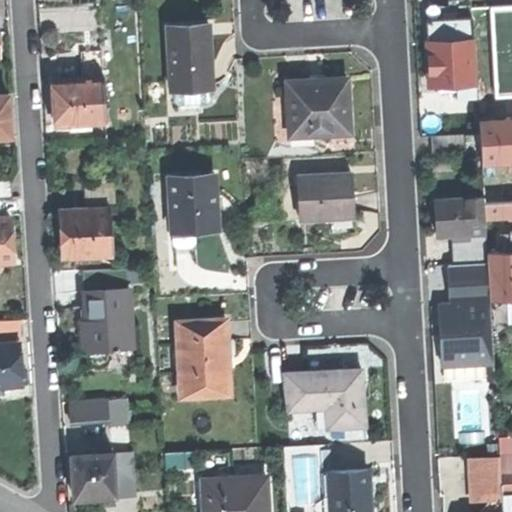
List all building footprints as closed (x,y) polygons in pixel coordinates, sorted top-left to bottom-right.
[(511,3),(489,5),(494,100),(511,99),(511,3)] [(427,6),(429,41),(473,38),(471,4),(427,6)] [(163,91),(203,89),(201,60),(199,26),(159,28),(163,91)] [(452,85),(475,83),(473,38),(429,41),(430,61),(432,86),(452,85)] [(68,53),(69,81),(96,79),(95,52),(68,53)] [(84,125),(98,124),(96,79),(69,81),(46,82),(48,105),(49,126),(76,125),(77,132),(84,131),(84,125)] [(277,83),(280,138),(341,135),(339,110),(338,79),(277,83)] [(479,83),(475,83),(452,85),(452,91),(472,90),(473,105),(469,106),(470,110),(472,110),(472,112),(480,111),(479,83)] [(437,132),(481,129),(481,120),(480,111),(472,112),(436,114),(437,132)] [(483,150),(483,161),(511,159),(511,118),(481,120),(481,129),(482,132),(483,150)] [(435,153),(483,150),(482,132),(434,135),(435,153)] [(301,223),(352,218),(351,198),(351,176),(299,179),(301,223)] [(162,234),(209,231),(208,209),(207,178),(159,180),(162,234)] [(486,197),(486,202),(511,200),(511,184),(485,186),(486,197)] [(488,231),(487,218),(486,202),(486,197),(437,200),(438,216),(439,234),(488,231)] [(487,218),(511,215),(511,200),(486,202),(487,218)] [(55,238),(56,259),(69,259),(70,266),(90,265),(90,258),(106,257),(104,212),(54,214),(55,238)] [(502,237),(503,251),(511,250),(510,236),(502,237)] [(479,260),(489,259),(489,251),(489,246),(478,246),(479,260)] [(490,262),(491,297),(507,296),(511,295),(511,250),(503,251),(489,251),(489,259),(490,262)] [(491,297),(490,262),(448,265),(450,305),(492,303),(491,297)] [(76,324),(77,351),(119,349),(118,326),(123,325),(121,291),(78,293),(79,314),(80,324),(76,324)] [(495,362),(492,303),(450,305),(439,306),(440,334),(442,364),(488,362),(495,362)] [(0,339),(19,339),(18,321),(0,321),(0,339)] [(171,398),(220,397),(218,356),(225,356),(225,344),(217,344),(217,334),(217,323),(169,325),(171,398)] [(0,387),(16,387),(15,382),(21,379),(21,372),(15,369),(14,360),(14,345),(0,345),(0,387)] [(489,382),(488,362),(442,364),(443,384),(489,382)] [(277,376),(279,413),(325,411),(326,431),(356,429),(355,401),(354,373),(277,376)] [(63,404),(65,425),(100,424),(101,431),(117,430),(116,401),(63,404)] [(310,476),(319,476),(321,476),(320,453),(309,454),(310,476)] [(124,454),(103,456),(106,499),(127,497),(124,454)] [(66,482),(68,501),(106,499),(103,456),(65,458),(66,482)] [(475,459),(476,479),(502,477),(501,471),(501,458),(475,459)] [(502,477),(503,492),(511,491),(511,470),(501,471),(502,477)] [(320,511),(360,511),(360,505),(359,474),(321,476),(319,476),(320,511)] [(477,494),(491,493),(503,492),(502,477),(476,479),(477,494)] [(250,511),(249,479),(192,482),(193,511),(250,511)] [(511,511),(511,491),(503,492),(504,511),(511,511)] [(491,493),(491,511),(504,511),(503,492),(491,493)]
